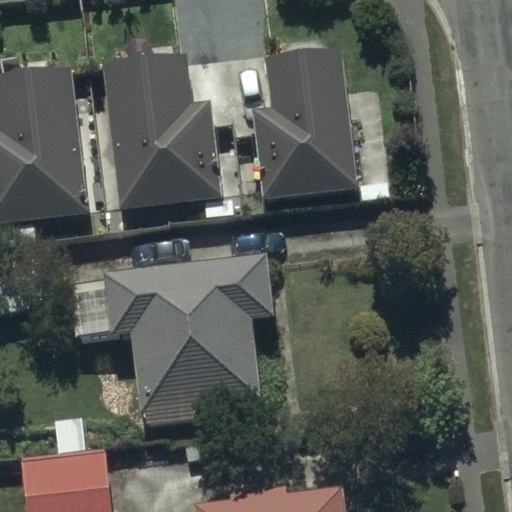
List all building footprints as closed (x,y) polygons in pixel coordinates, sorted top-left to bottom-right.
[(350,44),(267,54),(273,102),(253,104),(265,203),(368,191),(350,44)] [(186,53),(103,63),(120,210),(223,198),(212,100),(191,103),(186,53)] [(72,66),(0,74),(0,224),(90,213),(72,66)] [(0,264),(0,321),(64,312),(55,256),(0,264)] [(281,270),(119,283),(124,343),(144,341),(152,436),(209,431),(208,417),(272,412),(265,330),(285,329),(281,270)] [(31,471),(34,511),(122,511),(118,463),(31,471)] [(353,511),(353,501),(300,505),(299,493),(238,498),(239,511),(233,511),(353,511)]
